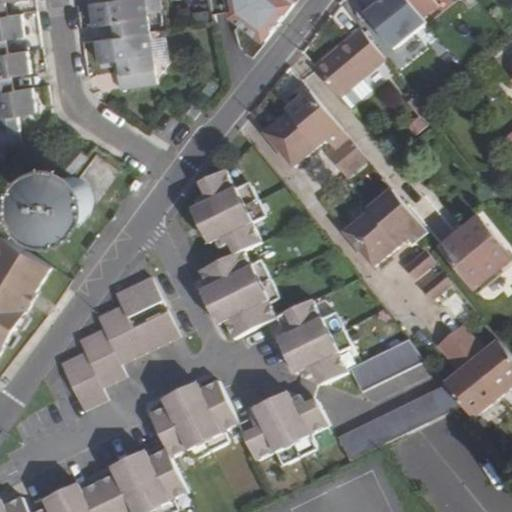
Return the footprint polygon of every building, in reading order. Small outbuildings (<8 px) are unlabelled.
[(0,0),(0,16),(9,16),(7,2),(19,0),(0,0)] [(114,0),(108,1),(92,4),(95,27),(115,23),(117,38),(152,32),(146,0),(114,0)] [(230,0),(233,17),(267,42),(296,3),(291,0),(230,0)] [(422,19),(407,0),(383,0),(365,15),(393,50),(426,24),(422,19)] [(407,0),(422,19),(438,6),(432,0),(407,0)] [(0,54),(9,53),(7,39),(27,37),(24,13),(9,16),(0,16),(0,54)] [(361,30),(313,66),(337,97),(339,96),(358,81),(385,61),(361,30)] [(159,84),(152,32),(117,38),(99,40),(103,63),(122,61),(123,74),(120,74),(123,89),(159,84)] [(12,77),(32,73),(29,51),(9,53),(0,54),(0,92),(14,91),(12,77)] [(358,81),(339,96),(347,107),(364,95),(365,89),(358,81)] [(0,92),(0,148),(23,145),(19,116),(38,113),(35,88),(14,91),(0,92)] [(368,161),(312,93),(289,111),(291,114),(267,134),(294,168),(327,141),(334,149),(327,155),(346,178),(368,161)] [(196,102),(187,113),(196,120),(204,108),(196,102)] [(87,157),(78,148),(64,164),(73,172),(87,157)] [(18,152),(8,164),(16,170),(25,158),(18,152)] [(46,161),(27,182),(37,191),(57,170),(46,161)] [(250,182),(237,189),(228,171),(206,182),(212,194),(198,200),(201,207),(194,210),(211,247),(218,244),(221,251),(235,245),(239,254),(201,273),(209,289),(203,292),(221,328),(228,325),(236,341),(279,320),(288,339),(282,342),(298,376),(304,373),(308,381),(322,373),(328,385),(350,374),(341,355),(355,349),(339,314),(326,320),(317,300),(280,318),(272,303),(286,296),(269,260),(256,266),(248,251),(265,244),(255,225),(269,219),(250,182)] [(78,225),(84,222),(90,216),(92,212),(94,203),(94,198),(93,194),(91,189),(88,185),(85,182),(81,180),(77,178),(72,177),(67,177),(61,178),(55,182),(51,185),(48,188),(45,196),(44,200),(45,205),(47,212),(49,216),(52,220),(56,223),(61,225),(66,226),(72,226),(78,225)] [(429,234),(393,191),(369,211),(371,214),(347,235),(374,269),(398,249),(396,245),(413,231),(416,235),(421,241),(429,234)] [(39,206),(28,211),(32,221),(43,217),(39,206)] [(478,291),(511,263),(511,256),(482,220),(444,250),(478,291)] [(416,235),(413,231),(396,245),(398,249),(416,235)] [(3,235),(0,240),(0,357),(32,306),(30,305),(26,302),(33,291),(37,294),(54,268),(3,235)] [(436,264),(427,253),(405,270),(414,282),(436,264)] [(453,285),(444,273),(422,291),(431,303),(453,285)] [(105,330),(81,342),(87,353),(63,365),(86,412),(110,400),(104,389),(128,377),(123,365),(182,337),(171,313),(136,330),(130,319),(166,302),(154,278),(119,295),(124,307),(100,318),(105,330)] [(33,291),(26,302),(30,305),(37,294),(33,291)] [(472,419),(511,387),(511,359),(499,344),(484,356),(462,328),(438,347),(460,375),(446,386),(463,408),(472,419)] [(411,341),(352,370),(364,393),(427,362),(411,341)] [(332,427),(322,405),(309,411),(302,396),(295,400),(292,393),(256,411),(259,418),(243,425),(221,382),(205,390),(202,384),(165,402),(168,407),(151,415),(169,449),(152,458),(150,452),(113,470),(116,475),(85,490),(83,485),(45,503),(48,508),(40,511),(30,511),(23,498),(8,505),(6,500),(0,503),(0,511),(179,511),(175,503),(191,495),(174,460),(190,452),(197,465),(233,447),(226,434),(242,427),(259,463),(279,454),(285,467),(319,450),(313,436),(332,427)] [(463,408),(446,386),(340,439),(353,461),(463,408)]
